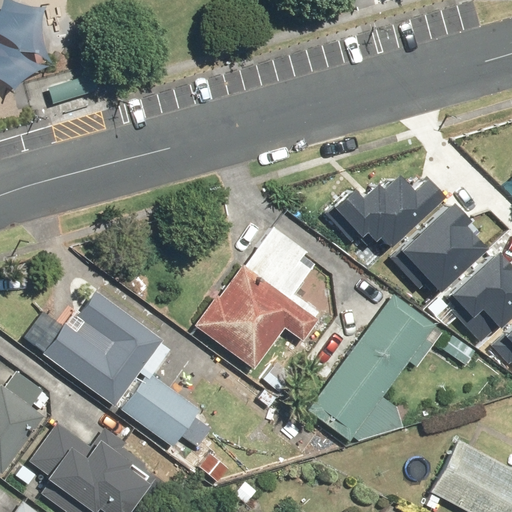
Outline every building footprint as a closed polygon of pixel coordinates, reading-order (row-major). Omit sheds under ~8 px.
[(91,75),(45,87),(50,105),(96,93),(91,75)] [(343,183),(324,201),(355,233),(360,228),(366,234),(371,229),(382,241),(438,189),(421,171),(408,183),(393,167),(376,183),(370,177),(353,193),(343,183)] [(447,196),(394,245),(434,287),(483,242),(459,217),(464,213),(447,196)] [(282,329),(295,339),(318,309),(292,289),(314,259),(265,222),(186,325),(249,373),(282,329)] [(452,297),(443,305),(477,339),(511,305),(511,265),(489,243),(443,288),(452,297)] [(64,302),(52,319),(32,330),(40,354),(111,405),(160,337),(92,287),(75,310),(64,302)] [(353,440),(394,432),(406,416),(381,398),(408,361),(418,369),(443,334),(391,296),(309,407),(353,440)] [(507,338),(499,346),(511,359),(511,316),(499,329),(507,338)] [(449,332),(439,347),(462,362),(472,347),(449,332)] [(38,408),(48,395),(11,368),(0,382),(0,474),(45,414),(38,408)] [(193,448),(215,418),(145,368),(115,409),(172,449),(180,438),(193,448)] [(133,451),(98,427),(84,446),(50,421),(22,461),(93,511),(122,511),(147,479),(124,463),(133,451)] [(511,511),(511,467),(455,438),(421,504),(432,510),(439,498),(466,511),(511,511)] [(42,511),(19,496),(8,511),(42,511)]
